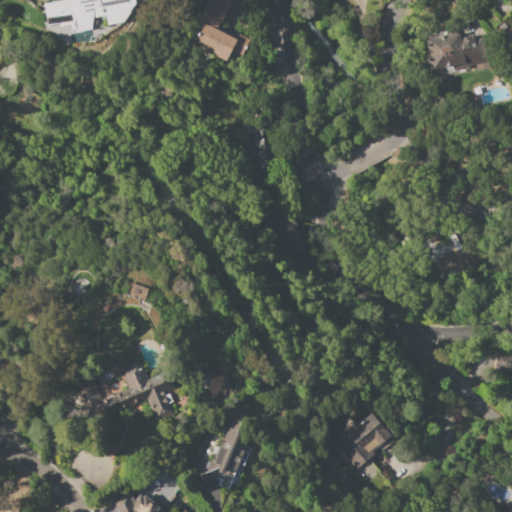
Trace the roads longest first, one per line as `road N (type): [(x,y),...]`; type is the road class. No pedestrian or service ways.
road 1 (residential): [(282,0),(330,261),(350,289),(397,325)]
road 2 (residential): [(397,325),(471,402),(511,431)]
road 3 (residential): [(398,0),(391,41),(403,125),(390,142)]
road 4 (residential): [(82,511),(57,479),(17,452),(0,419)]
